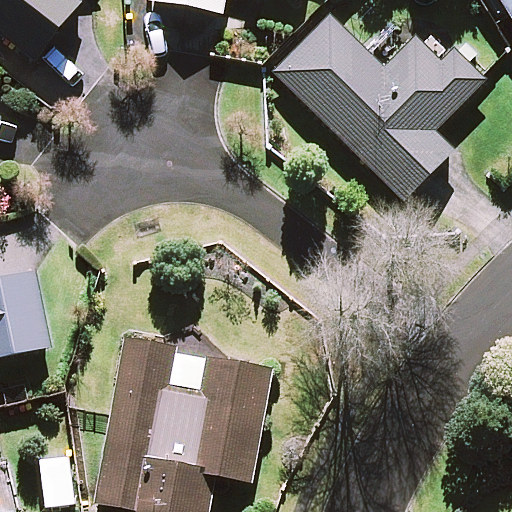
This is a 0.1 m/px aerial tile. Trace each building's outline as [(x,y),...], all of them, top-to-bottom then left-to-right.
[(81,7),(72,0),(0,0),(0,38),(34,66),(53,42),(70,21),(81,7)] [(150,0),(149,7),(219,19),(222,0),(273,0),(274,0),(273,0),(150,0)] [(511,0),(475,0),(494,30),(510,20),(511,23),(511,0)] [(382,73),(330,21),(274,77),(402,206),(452,156),(433,136),(484,85),(454,55),(441,67),(415,41),(382,73)] [(0,363),(50,353),(34,277),(0,283),(0,363)] [(174,354),(124,346),(98,505),(133,511),(132,511),(208,511),(214,481),(252,487),(270,374),(206,363),(200,401),(168,396),(174,354)]
